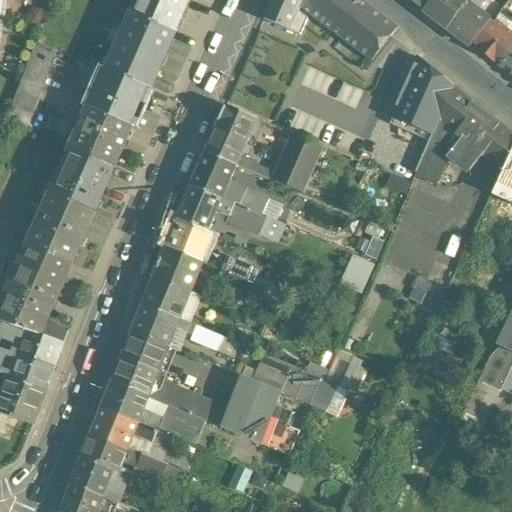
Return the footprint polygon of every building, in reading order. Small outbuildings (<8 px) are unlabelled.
[(189,0),(134,0),(129,13),(131,13),(176,32),(189,0)] [(273,0),(264,20),(290,31),(298,13),(300,7),(311,15),(321,0),(273,0)] [(397,28),(359,0),(321,0),(311,15),(373,61),(397,28)] [(431,0),(408,0),(423,11),(431,0)] [(466,2),(463,0),(431,0),(423,11),(447,29),(466,2)] [(484,16),(493,0),(467,0),(466,2),(484,16)] [(484,16),(466,2),(447,29),(471,47),(473,44),(490,20),(484,16)] [(511,33),(511,28),(510,27),(511,24),(511,13),(509,11),(504,8),(496,21),(511,33)] [(176,32),(131,13),(106,71),(149,88),(149,89),(151,90),(176,32)] [(307,20),(298,13),(290,31),(300,35),(307,20)] [(511,44),(511,33),(496,21),(494,23),(490,20),(473,44),(478,47),(477,49),(496,64),(511,44)] [(57,51),(36,43),(23,79),(43,87),(57,51)] [(511,44),(496,64),(511,76),(511,44)] [(390,124),(431,142),(455,87),(419,59),(390,124)] [(106,71),(104,70),(88,107),(132,127),(149,89),(149,88),(106,71)] [(43,87),(23,79),(10,110),(31,118),(43,87)] [(511,133),(455,87),(431,142),(429,146),(450,154),(470,171),(482,156),(502,172),(511,150),(511,133)] [(258,120),(226,106),(205,153),(237,166),(254,173),(257,167),(258,164),(241,157),(258,120)] [(132,127),(88,107),(70,148),(115,167),(132,127)] [(304,194),(324,147),(313,142),(292,134),(275,174),(272,181),(276,183),(293,190),(304,194)] [(450,154),(429,146),(416,177),(437,186),(450,154)] [(115,167),(70,148),(51,192),(95,211),(115,167)] [(511,151),(493,196),(511,204),(511,151)] [(237,166),(205,153),(191,185),(235,204),(241,206),(247,194),(228,186),(237,166)] [(275,174),(257,167),(254,173),(256,174),(272,181),(275,174)] [(272,181),(256,174),(253,180),(274,188),(276,183),(272,181)] [(253,180),(247,194),(241,206),(263,215),(269,201),(274,188),(253,180)] [(281,223),(293,190),(276,183),(274,188),(269,201),(281,206),(275,220),(281,223)] [(235,204),(191,185),(177,220),(208,234),(209,233),(214,219),(227,224),(228,222),(235,204)] [(95,211),(51,192),(28,245),(72,264),(95,211)] [(269,201),(263,215),(268,217),(275,220),(281,206),(269,201)] [(241,206),(235,204),(228,222),(260,236),(263,229),(268,217),(263,215),(241,206)] [(268,217),(263,229),(270,232),(275,220),(268,217)] [(208,234),(177,220),(166,248),(204,263),(215,235),(209,233),(208,234)] [(281,223),(275,220),(270,232),(263,229),(260,236),(279,244),(286,225),(281,223)] [(353,251),(376,257),(380,242),(358,235),(353,251)] [(245,248),(233,243),(229,253),(241,257),(245,248)] [(28,245),(0,308),(0,322),(63,344),(69,330),(47,320),(72,264),(28,245)] [(204,263),(166,248),(154,278),(191,294),(204,263)] [(359,293),(372,263),(349,254),(336,284),(359,293)] [(253,268),(227,258),(222,271),(248,282),(248,281),(251,273),(253,268)] [(248,282),(222,271),(217,285),(242,295),(248,282)] [(264,278),(251,273),(248,281),(261,287),(264,278)] [(191,294),(154,278),(143,305),(181,321),(191,294)] [(431,284),(421,279),(416,290),(426,294),(431,284)] [(181,321),(143,305),(132,331),(170,347),(178,328),(182,331),(183,330),(187,332),(191,325),(181,321)] [(511,317),(501,340),(499,347),(500,348),(511,353),(511,317)] [(63,344),(0,322),(0,338),(20,346),(17,355),(55,368),(64,345),(63,344)] [(224,339),(191,325),(187,332),(187,333),(220,349),(224,339)] [(170,347),(132,331),(122,358),(160,373),(170,347)] [(511,353),(500,348),(490,358),(479,382),(501,392),(511,368),(511,353)] [(340,397),(347,395),(362,362),(339,352),(326,381),(317,400),(328,405),(333,394),(340,397)] [(55,368),(17,355),(14,365),(9,377),(9,378),(46,391),(55,368)] [(311,375),(265,356),(253,381),(282,393),(282,394),(312,407),(312,406),(314,407),(317,400),(326,381),(324,381),(311,375)] [(160,373),(122,358),(112,383),(149,399),(150,397),(160,373)] [(14,365),(0,359),(0,373),(9,377),(14,365)] [(328,371),(315,366),(311,375),(324,381),(328,371)] [(178,381),(160,373),(150,397),(157,400),(156,402),(168,407),(168,406),(192,416),(199,398),(175,388),(178,381)] [(282,393),(253,381),(242,376),(229,410),(222,429),(232,433),(290,457),(306,419),(307,418),(277,406),(282,394),(282,393)] [(46,391),(9,378),(0,401),(0,413),(2,414),(2,415),(32,425),(46,391)] [(479,382),(464,414),(474,419),(485,424),(501,392),(479,382)] [(149,399),(112,383),(102,408),(158,432),(209,453),(216,435),(165,413),(163,419),(144,412),(149,399)] [(347,395),(340,397),(333,394),(328,405),(317,400),(314,407),(312,406),(312,407),(307,418),(306,419),(319,425),(325,412),(337,417),(347,395)] [(229,410),(199,398),(192,416),(222,429),(229,410)] [(192,416),(168,406),(168,407),(165,413),(216,435),(229,440),(230,440),(232,433),(222,429),(192,416)] [(158,432),(102,408),(91,433),(129,449),(134,437),(153,445),(158,432)] [(485,424),(474,419),(468,432),(479,437),(485,424)] [(129,449),(91,433),(81,458),(119,474),(120,473),(129,449)] [(229,440),(216,435),(209,453),(222,459),(229,440)] [(168,464),(143,454),(137,468),(163,479),(168,466),(167,465),(168,464)] [(191,462),(172,454),(168,464),(187,472),(191,462)] [(119,474),(81,458),(71,485),(104,498),(105,497),(110,483),(124,489),(128,477),(120,473),(119,474)] [(179,470),(168,466),(163,479),(174,483),(179,470)] [(104,498),(71,485),(61,511),(99,511),(100,510),(104,511),(122,511),(125,507),(122,505),(123,505),(105,497),(104,498)] [(146,493),(130,487),(123,505),(122,505),(125,507),(139,511),(143,503),(146,493)] [(146,511),(149,505),(143,503),(139,511),(146,511)]
